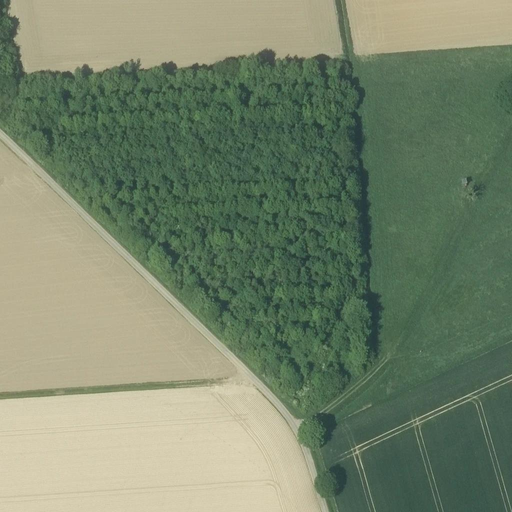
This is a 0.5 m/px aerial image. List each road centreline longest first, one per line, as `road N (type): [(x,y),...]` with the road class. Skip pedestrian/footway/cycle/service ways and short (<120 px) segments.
road 1 (unclassified): [(0,134),(274,396),(299,431),(324,511)]
road 2 (track): [(246,370),(0,389)]
road 3 (track): [(299,431),(391,353),(442,256)]
